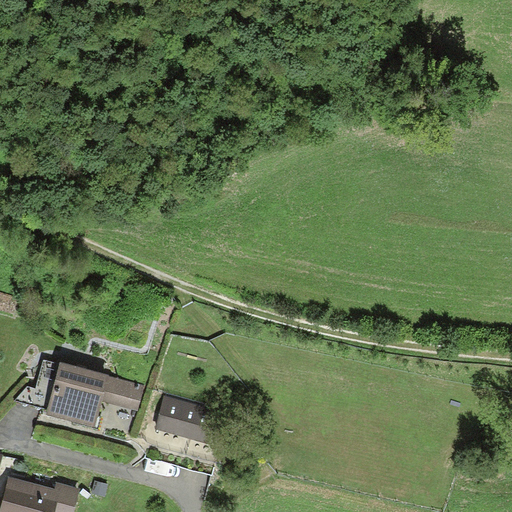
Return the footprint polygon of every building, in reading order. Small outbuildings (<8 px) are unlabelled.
[(106,372),(60,359),(48,401),(93,414),(99,397),(104,378),(106,372)] [(104,378),(99,397),(132,407),(137,387),(104,378)] [(214,412),(164,399),(156,428),(206,441),(214,412)] [(53,511),(59,488),(8,475),(0,509),(0,511),(53,511)] [(59,488),(53,511),(70,511),(75,492),(59,488)]
